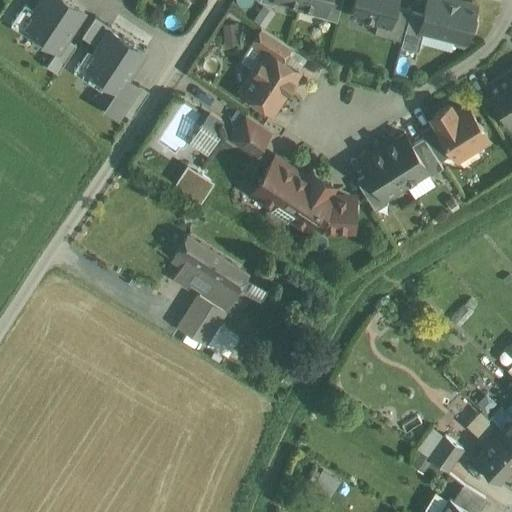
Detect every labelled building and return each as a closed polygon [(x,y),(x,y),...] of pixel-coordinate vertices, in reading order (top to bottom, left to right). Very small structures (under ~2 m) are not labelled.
[(41,0),(34,11),(25,25),(42,36),(41,38),(58,50),(84,11),(72,3),(73,2),(70,0),(41,0)] [(300,0),(300,5),(299,5),(298,7),(323,14),(324,14),(327,0),(300,0)] [(342,0),(327,0),(324,14),(323,14),(322,18),(337,21),(342,0)] [(354,0),(351,14),(377,22),(389,25),(395,4),(396,0),(354,0)] [(475,6),(452,0),(427,0),(423,15),(420,28),(424,29),(466,40),(468,32),(470,33),(475,30),(478,19),(475,14),(473,14),(475,6)] [(410,9),(395,4),(389,25),(377,22),(374,33),(402,40),(410,11),(410,9)] [(423,15),(410,11),(402,40),(400,46),(418,51),(424,29),(420,28),(423,15)] [(291,47),(261,27),(252,41),(267,51),(268,50),(282,60),(291,47)] [(121,36),(109,28),(85,65),(103,76),(101,79),(119,90),(145,51),(133,43),(122,35),(121,36)] [(282,60),(268,50),(267,51),(255,69),(252,68),(239,88),(253,98),(254,104),(259,107),(265,106),(272,111),(287,88),(288,89),(294,81),(292,80),(299,70),(282,60)] [(511,126),(511,74),(510,72),(486,86),(511,127),(511,126)] [(457,118),(449,105),(431,116),(435,122),(434,123),(453,153),(457,159),(475,148),(473,144),(487,136),(470,110),(457,118)] [(223,121),(210,111),(203,121),(217,130),(223,121)] [(270,129),(245,113),(228,138),(253,154),(270,129)] [(201,123),(189,142),(207,154),(219,135),(201,123)] [(453,153),(434,123),(420,131),(424,137),(439,162),(453,153)] [(412,145),(404,133),(382,146),(406,184),(427,170),(428,170),(412,145)] [(439,162),(424,137),(412,145),(428,170),(427,170),(430,176),(443,167),(439,162)] [(406,184),(382,146),(360,160),(368,172),(384,197),(385,197),(406,184)] [(307,178),(274,156),(263,173),(269,177),(258,193),(272,202),(267,209),(288,222),(292,216),(306,225),(311,218),(323,226),(349,227),(352,225),(354,199),(348,195),(333,195),(328,191),(332,184),(331,183),(330,183),(314,172),(312,171),(307,178)] [(201,200),(213,178),(185,162),(173,184),(201,200)] [(368,172),(356,180),(375,210),(388,202),(385,197),(384,197),(368,172)] [(248,271),(187,232),(175,251),(176,251),(172,258),(173,259),(173,258),(182,263),(173,278),(188,287),(192,281),(202,287),(189,308),(215,324),(248,271)] [(215,324),(189,308),(178,326),(204,342),(215,324)] [(239,337),(220,325),(208,344),(227,355),(239,337)] [(511,364),(511,347),(509,344),(496,358),(507,369),(511,364)] [(511,416),(500,405),(488,418),(497,426),(511,440),(511,416)] [(511,468),(511,440),(497,426),(479,445),(483,449),(474,459),(499,482),(511,468)] [(463,448),(445,435),(429,457),(448,471),(463,448)] [(314,480),(331,491),(339,479),(322,468),(314,480)] [(485,496),(464,483),(457,495),(478,507),(485,496)] [(472,511),(449,498),(440,511),(472,511)]
